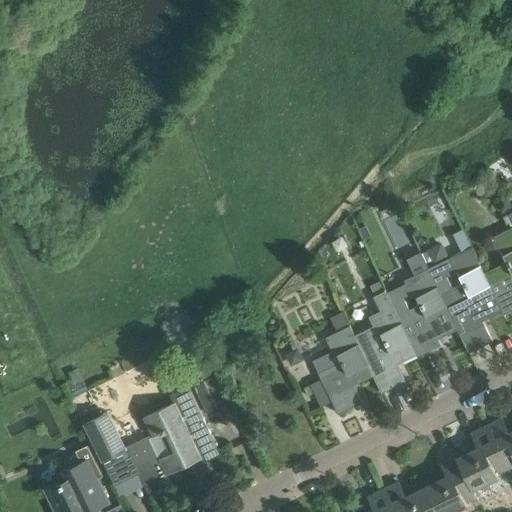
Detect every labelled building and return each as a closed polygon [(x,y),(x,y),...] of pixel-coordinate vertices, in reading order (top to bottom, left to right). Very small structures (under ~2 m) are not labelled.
[(511,226),(491,237),(497,251),(501,250),(506,261),(484,272),(496,296),(495,296),(501,309),(504,314),(511,309),(511,226)] [(371,238),(365,227),(357,231),(363,242),(371,238)] [(463,230),(455,234),(463,251),(450,257),(435,264),(429,267),(441,293),(452,317),(456,326),(468,352),(469,351),(468,349),(488,339),(489,341),(491,340),(491,341),(492,340),(484,323),(482,318),(501,309),(495,296),(496,296),(484,272),(472,246),(471,247),(463,230)] [(441,293),(429,267),(413,275),(404,279),(406,282),(387,291),(398,314),(397,314),(417,353),(416,354),(417,356),(441,344),(437,335),(456,326),(452,317),(441,293)] [(397,363),(416,354),(417,353),(397,314),(398,314),(387,291),(386,290),(373,296),(380,310),(368,316),(374,327),(355,336),(362,351),(373,374),(373,375),(381,392),(405,381),(397,363)] [(332,351),(312,360),(338,413),(362,402),(354,384),(373,375),(373,374),(362,351),(355,336),(350,325),(336,331),(325,337),(332,351)] [(202,376),(192,381),(207,410),(217,406),(202,376)] [(99,406),(82,414),(86,424),(87,424),(114,484),(139,472),(145,485),(148,492),(179,477),(175,468),(200,455),(203,462),(221,453),(187,385),(185,380),(171,387),(174,391),(170,393),(174,402),(145,416),(154,435),(150,437),(149,437),(158,456),(136,467),(125,446),(117,429),(111,432),(102,413),(99,406)] [(502,417),(487,425),(507,468),(511,465),(511,430),(509,431),(502,417)] [(473,489),(498,476),(497,473),(507,468),(487,425),(471,432),(478,447),(458,456),(457,457),(473,489)] [(36,434),(0,450),(0,479),(47,457),(36,434)] [(61,481),(45,488),(56,511),(94,511),(93,508),(108,501),(97,478),(102,475),(87,444),(75,449),(81,461),(72,466),(57,473),(61,481)] [(447,475),(426,485),(439,511),(452,511),(467,505),(466,501),(473,498),(477,506),(480,504),(476,496),(477,496),(473,489),(457,457),(458,456),(456,453),(440,461),(447,475)] [(398,481),(383,488),(394,511),(439,511),(426,485),(405,495),(398,481)] [(394,511),(383,488),(367,496),(374,510),(370,511),(394,511)]
